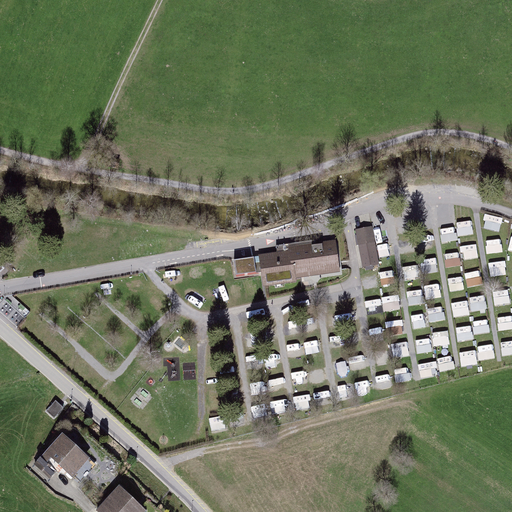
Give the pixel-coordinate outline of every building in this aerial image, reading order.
[(483,225),(500,229),(503,215),(486,212),(483,225)] [(474,231),(472,218),(457,221),(459,234),(474,231)] [(457,226),(442,226),(442,239),(456,239),(457,226)] [(379,266),(372,228),(353,232),(360,269),(379,266)] [(486,238),(488,251),(503,250),(501,237),(486,238)] [(289,252),(262,255),(262,258),(235,261),(237,277),(263,274),(265,284),(342,274),(337,241),(288,247),(289,252)] [(466,267),(480,265),(476,241),(462,244),(466,267)] [(456,250),(444,252),(447,264),(458,262),(456,250)] [(423,258),(425,271),(439,270),(437,256),(423,258)] [(216,261),(219,274),(230,272),(227,258),(216,261)] [(491,274),(505,273),(504,259),(490,260),(491,274)] [(187,264),(189,277),(204,275),(203,262),(187,264)] [(417,263),(404,264),(405,276),(418,275),(417,263)] [(393,283),(392,275),(382,276),(383,284),(393,283)] [(449,276),(450,288),(462,286),(461,275),(449,276)] [(426,283),(428,297),(441,295),(440,281),(426,283)] [(424,287),(408,289),(410,303),(425,301),(424,287)] [(508,287),(493,290),(496,304),(510,301),(508,287)] [(146,299),(155,306),(162,298),(153,291),(146,299)] [(488,306),(485,292),(469,296),(472,310),(488,306)] [(385,309),(400,307),(399,293),(383,294),(385,309)] [(452,300),(454,314),(470,313),(469,298),(452,300)] [(444,305),(428,307),(430,320),(446,318),(444,305)] [(427,311),(412,311),(413,325),(428,324),(427,311)] [(511,313),(498,315),(499,328),(511,327),(511,313)] [(402,317),(388,319),(390,334),(404,332),(402,317)] [(488,318),(473,319),(474,332),(490,330),(488,318)] [(458,339),(473,339),(473,324),(458,325),(458,339)] [(511,328),(499,329),(499,337),(511,336),(511,328)] [(433,330),(434,344),(450,343),(449,329),(433,330)] [(417,337),(418,350),(431,349),(430,336),(417,337)] [(503,354),(511,352),(511,338),(501,340),(503,354)] [(392,341),(394,355),(410,353),(408,339),(392,341)] [(289,342),(289,353),(301,352),(300,341),(289,342)] [(480,358),(496,355),(494,342),(478,344),(480,358)] [(461,364),(478,362),(476,348),(460,349),(461,364)] [(440,370),(455,367),(453,353),(438,355),(440,370)] [(355,355),(356,368),(365,368),(364,355),(355,355)] [(420,375),(438,373),(437,359),(419,361),(420,375)] [(398,380),(410,378),(408,366),(396,369),(398,380)] [(390,372),(377,372),(377,384),(390,384),(390,372)] [(65,411),(57,404),(48,415),(57,422),(65,411)] [(221,414),(210,415),(212,429),(222,428),(221,414)] [(97,462),(61,434),(45,454),(81,482),(97,462)] [(139,511),(144,508),(123,485),(99,508),(102,511),(139,511)]
